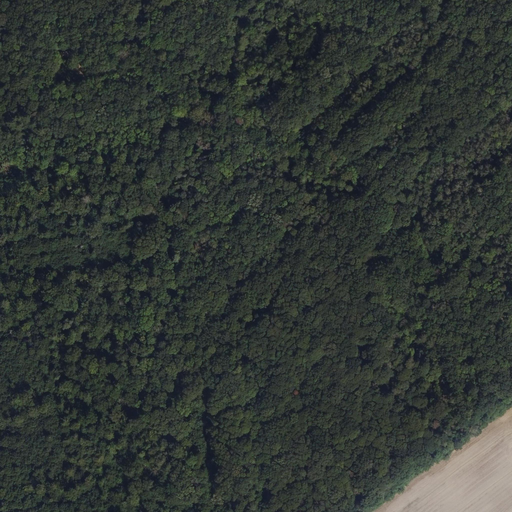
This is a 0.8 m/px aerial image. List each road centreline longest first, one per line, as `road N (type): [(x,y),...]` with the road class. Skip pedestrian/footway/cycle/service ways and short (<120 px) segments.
road 1 (track): [(197,511),(131,0)]
road 2 (track): [(511,388),(352,511)]
